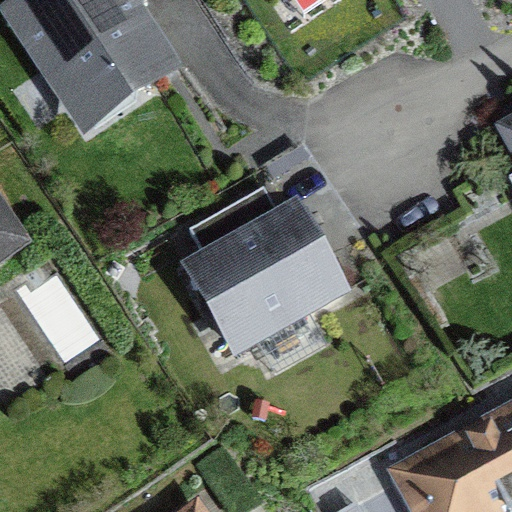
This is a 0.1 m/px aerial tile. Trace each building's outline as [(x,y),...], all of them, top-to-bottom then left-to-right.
[(112,0),(29,0),(0,20),(0,41),(75,151),(171,85),(112,0)] [(285,0),(262,0),(269,11),(285,0)] [(511,138),(493,149),(511,184),(511,138)] [(337,319),(287,222),(170,283),(221,379),(337,319)] [(0,273),(17,263),(0,237),(0,273)] [(511,511),(511,427),(398,488),(411,511),(511,511)] [(219,444),(198,459),(234,511),(238,511),(258,499),(219,444)]
